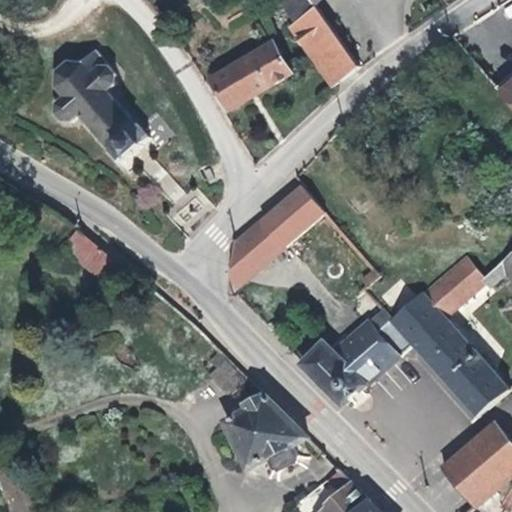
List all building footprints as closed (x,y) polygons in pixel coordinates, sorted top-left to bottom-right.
[(331,89),(354,70),(301,0),(273,0),(270,2),(292,30),(288,33),(331,89)] [(128,157),(141,145),(139,143),(148,134),(138,123),(136,125),(106,90),(115,82),(115,73),(93,47),(80,59),(71,59),(57,71),(57,89),(64,97),(56,104),(57,115),(64,122),(74,121),(81,116),(109,148),(107,149),(116,160),(125,153),(128,157)] [(287,78),(268,49),(214,82),(232,111),(257,96),(287,78)] [(511,82),(495,97),(511,116),(511,82)] [(279,250),(317,216),(294,189),(254,222),(279,250)] [(225,293),(226,295),(279,250),(254,222),(224,246),(225,293)] [(120,265),(76,227),(62,242),(105,281),(120,265)] [(511,245),(479,275),(462,259),(387,324),(404,343),(439,382),(469,415),(503,386),(436,314),(475,280),(481,286),(499,268),(509,278),(511,281),(511,245)] [(373,281),(366,273),(355,282),(361,290),(373,281)] [(500,286),(511,298),(511,281),(509,278),(500,286)] [(387,324),(377,312),(327,354),(318,346),(296,365),(334,403),(350,389),(404,343),(387,324)] [(241,379),(219,357),(204,371),(225,394),(241,379)] [(301,439),(257,395),(240,411),(245,417),(225,436),(258,475),(273,462),(281,472),(278,483),(284,484),(287,475),(292,470),(297,466),(305,465),(304,457),(293,459),(286,452),(301,439)] [(436,470),(465,505),(511,463),(511,442),(507,437),(503,441),(489,424),(482,429),(436,470)] [(0,500),(4,511),(27,511),(3,450),(0,451),(0,500)] [(336,473),(326,482),(333,490),(344,481),(336,473)] [(350,511),(364,501),(356,493),(344,481),(333,490),(325,497),(322,494),(315,500),(317,503),(306,511),(300,511),(299,511),(350,511)] [(350,511),(374,511),(364,501),(350,511)]
